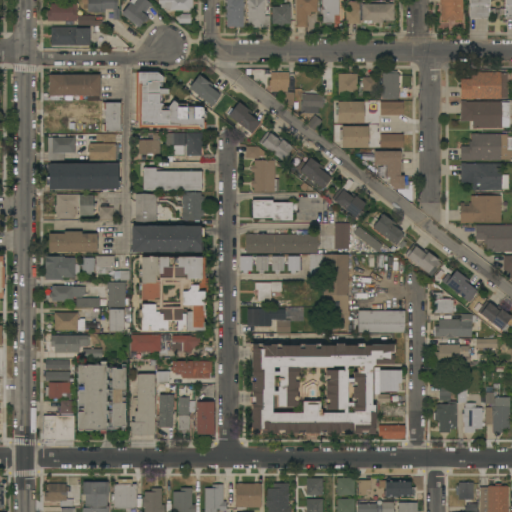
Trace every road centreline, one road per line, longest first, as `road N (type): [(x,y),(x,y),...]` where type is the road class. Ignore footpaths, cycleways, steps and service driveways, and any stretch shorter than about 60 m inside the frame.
road 1 (tertiary): [(23,511),(26,0)]
road 2 (residential): [(0,459),(511,459)]
road 3 (residential): [(511,290),(236,77)]
road 4 (residential): [(228,458),(227,142)]
road 5 (residential): [(215,49),(511,50)]
road 6 (residential): [(426,216),(429,70),(416,0)]
road 7 (residential): [(417,459),(418,281)]
road 8 (residential): [(0,54),(135,59),(168,46)]
